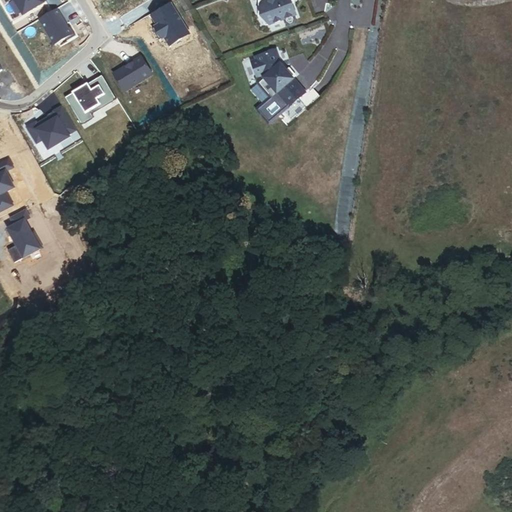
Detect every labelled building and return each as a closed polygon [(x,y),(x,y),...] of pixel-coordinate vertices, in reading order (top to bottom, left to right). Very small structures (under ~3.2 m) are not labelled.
[(29,19),(59,1),(58,0),(8,0),(13,7),(20,3),(29,19)] [(267,11),(264,1),(266,0),(265,0),(257,0),(259,14),(265,24),(269,23),(263,14),(267,11)] [(295,13),(290,0),(265,0),(266,0),(264,1),(267,11),(263,14),(269,23),(284,17),(293,14),(295,13)] [(170,41),(176,50),(194,38),(176,9),(157,20),(163,30),(158,33),(165,44),(170,41)] [(62,13),(45,24),(61,49),(71,43),(72,45),(81,40),(76,31),(74,32),(62,13)] [(294,18),(293,14),(284,17),(285,22),(288,23),(293,22),(294,18)] [(285,68),(280,62),(275,48),(253,56),(254,58),(250,59),(256,75),(261,73),(263,76),(276,91),(288,105),(304,91),(292,76),(285,68)] [(138,68),(133,71),(132,70),(119,78),(130,96),(158,78),(147,61),(137,67),(138,68)] [(295,74),(288,66),(285,68),(292,76),(295,74)] [(276,91),(263,76),(257,81),(270,96),(276,91)] [(121,103),(107,80),(70,102),(88,132),(101,124),(92,110),(102,103),(107,112),(121,103)] [(33,132),(43,147),(48,144),(52,150),(63,143),(65,147),(75,140),(74,138),(82,133),(68,110),(59,115),(60,117),(53,121),(43,128),(42,126),(33,132)] [(65,147),(63,143),(52,150),(54,153),(65,147)] [(0,182),(2,186),(0,186),(0,213),(2,217),(18,209),(11,196),(20,191),(11,175),(18,171),(13,163),(0,169),(0,182)] [(18,230),(19,232),(14,235),(22,249),(13,254),(21,268),(51,251),(42,235),(40,237),(33,223),(35,222),(30,214),(16,222),(20,229),(18,230)]
